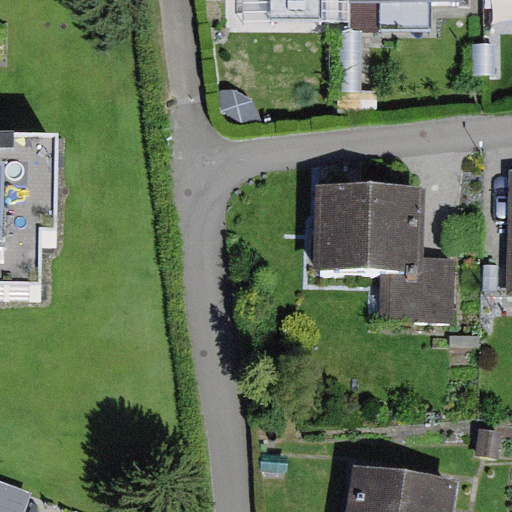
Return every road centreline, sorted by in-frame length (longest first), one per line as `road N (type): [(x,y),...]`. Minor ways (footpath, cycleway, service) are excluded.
road 1 (residential): [(231,511),(195,167)]
road 2 (residential): [(511,133),(195,167)]
road 3 (residential): [(195,167),(174,0)]
